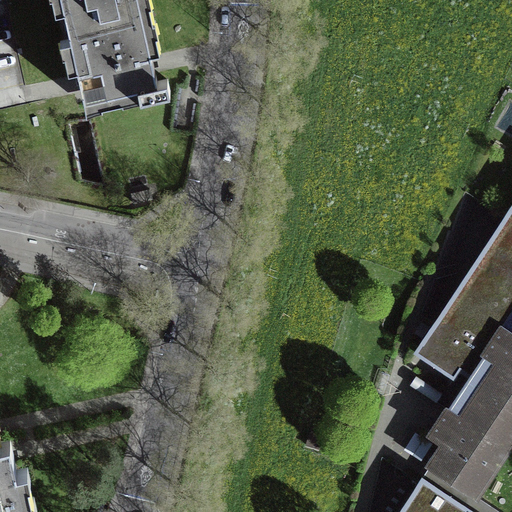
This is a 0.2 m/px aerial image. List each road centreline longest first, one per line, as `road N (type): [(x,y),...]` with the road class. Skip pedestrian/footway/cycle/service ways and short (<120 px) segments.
road 1 (residential): [(197,274),(235,89),(239,0)]
road 2 (residential): [(143,511),(197,274)]
road 3 (residential): [(197,274),(0,229)]
